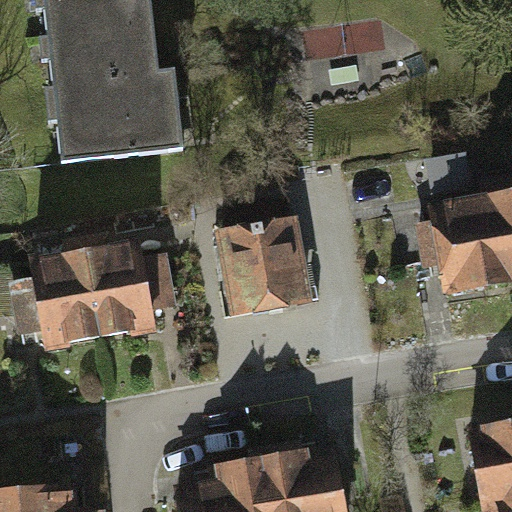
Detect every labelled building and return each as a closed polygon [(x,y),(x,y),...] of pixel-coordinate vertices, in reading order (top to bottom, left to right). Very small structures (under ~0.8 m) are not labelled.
[(34,0),(54,163),(174,149),(164,69),(136,73),(127,0),(34,0)] [(511,176),(503,179),(511,228),(511,176)] [(433,292),(511,277),(511,228),(503,179),(482,182),(484,197),(422,208),(424,221),(407,224),(412,252),(426,249),(433,292)] [(282,221),(215,231),(226,300),(270,293),(272,305),(310,299),(307,282),(292,285),(282,221)] [(27,278),(3,282),(9,316),(22,314),(25,329),(34,328),(37,344),(144,325),(141,309),(150,308),(147,292),(161,289),(155,256),(133,260),(130,243),(85,251),(82,238),(55,243),(58,257),(24,262),(27,278)] [(476,508),(489,505),(511,500),(511,420),(461,430),(476,508)] [(244,449),(246,461),(253,511),(335,511),(326,450),(285,457),(283,443),(244,449)] [(253,511),(246,461),(208,467),(211,485),(169,492),(172,511),(253,511)] [(61,487),(0,491),(0,511),(81,511),(81,510),(63,511),(61,487)] [(511,511),(511,500),(489,505),(489,511),(511,511)]
